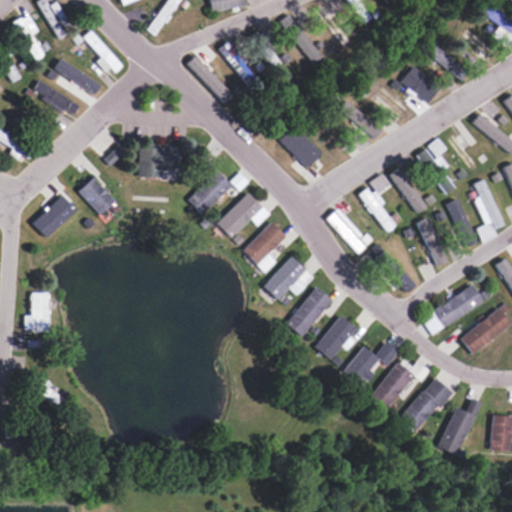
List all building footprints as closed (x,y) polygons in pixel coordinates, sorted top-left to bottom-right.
[(33,0),(33,1),(55,38),(62,35),(56,25),(64,20),(53,1),(46,5),(42,0),(33,0)] [(175,0),(163,0),(143,30),(151,35),(175,0)] [(243,6),(242,0),(205,0),(207,11),(243,6)] [(349,40),(344,33),(350,28),(328,0),(324,0),(311,9),(340,47),(349,40)] [(511,28),(511,20),(482,4),(476,14),(509,33),(511,28)] [(9,23),(31,60),(41,54),(28,34),(34,30),(24,13),(9,23)] [(318,55),(284,13),(275,21),(309,63),(318,55)] [(81,36),(110,72),(118,66),(89,29),(81,36)] [(248,35),(263,66),(273,62),(259,30),(248,35)] [(250,78),(224,41),(215,47),(242,84),(250,78)] [(458,80),(465,71),(427,42),(420,51),(458,80)] [(0,57),(0,66),(10,82),(18,76),(4,55),(0,57)] [(220,102),(229,94),(191,55),(183,63),(220,102)] [(92,94),(98,84),(57,59),(51,69),(92,94)] [(425,102),(436,86),(411,68),(400,84),(425,102)] [(42,99),(69,116),(76,105),(36,80),(31,88),(43,96),(42,99)] [(500,100),(511,116),(511,95),(510,93),(500,100)] [(370,137),(378,128),(340,98),(333,108),(370,137)] [(511,148),(511,142),(477,113),(469,121),(508,154),(511,148)] [(317,153),(287,125),(274,139),(304,167),(317,153)] [(0,141),(9,147),(5,154),(16,159),(23,144),(0,131),(0,141)] [(444,148),(435,137),(413,154),(430,177),(445,165),(436,154),(444,148)] [(159,169),(175,170),(176,144),(136,143),(135,176),(159,177),(159,169)] [(511,194),(511,161),(502,165),(511,194)] [(386,174),(415,212),(424,205),(395,168),(386,174)] [(199,214),(227,184),(212,170),(184,200),(199,214)] [(452,186),(440,172),(431,179),(443,193),(452,186)] [(386,183),(377,173),(367,183),(376,193),(386,183)] [(97,214),(112,200),(89,177),(74,191),(97,214)] [(502,224),(482,178),(470,183),(476,196),(471,198),(482,224),(473,227),(479,242),(495,235),(491,229),(502,224)] [(353,195),(385,230),(392,224),(376,205),(380,202),(364,185),(353,195)] [(247,218),(254,225),(265,214),(245,192),(213,223),(227,237),(247,218)] [(73,209),(59,194),(29,222),(43,237),(73,209)] [(443,203),(462,247),(474,242),(455,198),(443,203)] [(323,218),(355,253),(362,246),(355,238),(359,234),(334,208),(323,218)] [(414,221),(433,264),(443,260),(425,217),(414,221)] [(239,250),(261,272),(272,261),(265,253),(282,235),(268,221),(239,250)] [(310,276),(287,256),(260,285),(275,299),(286,287),(293,294),(310,276)] [(493,263),(511,294),(511,271),(503,257),(493,263)] [(411,286),(394,261),(385,268),(402,292),(411,286)] [(429,309),(440,327),(480,301),(469,284),(429,309)] [(282,324),(298,337),(328,299),(312,286),(282,324)] [(44,292),(27,292),(27,314),(21,315),(21,331),(45,330),(44,292)] [(470,354),(508,323),(501,313),(503,312),(498,305),(457,338),(470,354)] [(311,346),(326,359),(353,328),(338,315),(311,346)] [(386,364),(395,350),(381,341),(372,356),(386,364)] [(367,371),(367,370),(375,357),(357,345),(340,373),(359,384),(367,371)] [(367,397),(384,409),(414,369),(422,375),(426,370),(416,362),(411,368),(397,358),(367,397)] [(54,406),(60,397),(43,387),(47,382),(36,375),(27,388),(54,406)] [(396,417),(412,431),(449,391),(432,376),(396,417)] [(435,447),(459,457),(462,451),(457,448),(478,401),(469,397),(463,410),(453,406),(435,447)] [(488,449),(509,450),(510,415),(489,415),(488,449)] [(13,435),(0,437),(0,456),(17,452),(13,435)]
